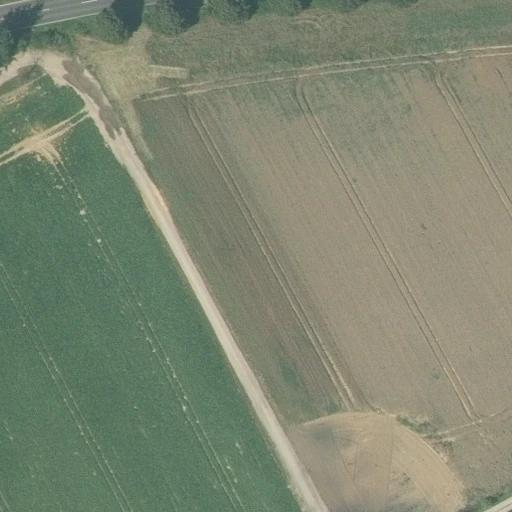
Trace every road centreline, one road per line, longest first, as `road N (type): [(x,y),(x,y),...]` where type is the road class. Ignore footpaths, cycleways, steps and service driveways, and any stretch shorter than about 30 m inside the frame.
road 1 (track): [(0,77),(31,64),(71,68),(96,98),(323,511)]
road 2 (secondary): [(0,23),(130,0)]
